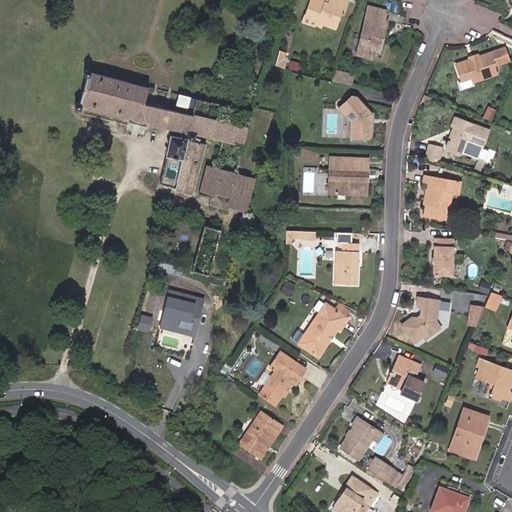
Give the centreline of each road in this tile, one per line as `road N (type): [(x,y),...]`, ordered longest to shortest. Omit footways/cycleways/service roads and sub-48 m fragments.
road 1 (residential): [(248,511),(387,299),(394,135),(402,98),(445,12)]
road 2 (tertiary): [(0,390),(64,390),(116,412),(243,511)]
